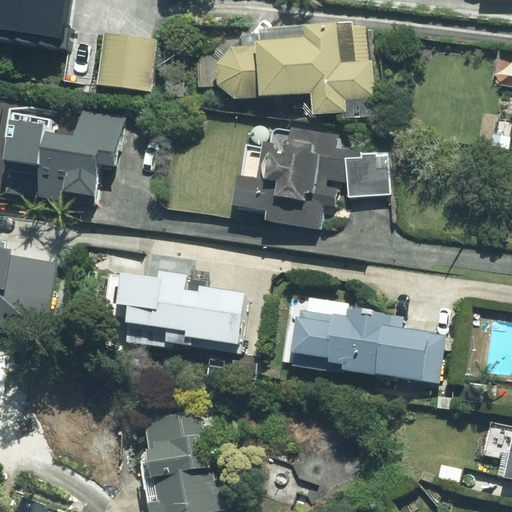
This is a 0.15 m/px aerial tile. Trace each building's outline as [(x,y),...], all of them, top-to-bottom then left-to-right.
[(0,0),(0,36),(71,46),(76,0),(0,0)] [(267,97),(271,96),(321,96),(321,115),(350,115),(350,98),(381,98),(381,60),(371,60),(371,27),(315,27),(315,41),(271,40),(267,39),(264,37),(260,37),(256,36),(253,36),(249,37),(245,38),(242,39),(238,41),(235,43),(232,46),(230,48),(227,52),(226,55),(224,58),(223,62),(223,66),(223,70),(223,74),(224,77),(226,81),(227,84),(230,87),(232,90),(235,93),(238,95),(241,97),(245,98),(249,99),(252,100),(256,100),(260,99),(264,99),(267,97)] [(162,41),(109,34),(102,89),(155,95),(162,41)] [(0,196),(101,209),(105,198),(112,154),(126,157),(132,119),(4,99),(2,108),(8,110),(0,175),(0,196)] [(276,222),(339,231),(344,184),(353,183),(354,199),(393,196),(392,155),(344,150),(345,137),(279,128),(274,149),(251,147),(241,209),(273,214),(276,222)] [(53,320),(60,265),(20,260),(21,254),(10,252),(12,240),(0,238),(0,325),(14,328),(15,315),(53,320)] [(248,345),(255,296),(199,287),(200,278),(175,274),(174,282),(139,277),(134,306),(146,308),(144,324),(200,332),(200,338),(248,345)] [(352,371),(443,383),(450,335),(399,328),(401,317),(358,311),(357,319),(310,313),(304,354),(341,359),(340,364),(353,366),(352,371)] [(149,454),(159,511),(238,511),(226,445),(211,448),(204,412),(176,418),(175,411),(151,415),(158,453),(149,454)] [(365,435),(318,431),(314,449),(312,449),(311,450),(310,450),(309,450),(308,451),(307,451),(306,452),(305,452),(305,453),(304,454),(303,455),(302,455),(301,456),(301,457),(300,458),(300,459),(299,460),(299,461),(298,462),(298,463),(298,464),(297,465),(297,466),(297,468),(297,469),(297,470),(297,471),(298,472),(298,473),(298,474),(298,475),(299,476),(299,477),(300,478),(300,479),(319,486),(308,491),(314,504),(364,479),(365,435)] [(467,469),(443,463),(438,482),(462,487),(467,469)] [(61,511),(26,500),(21,511),(61,511)]
